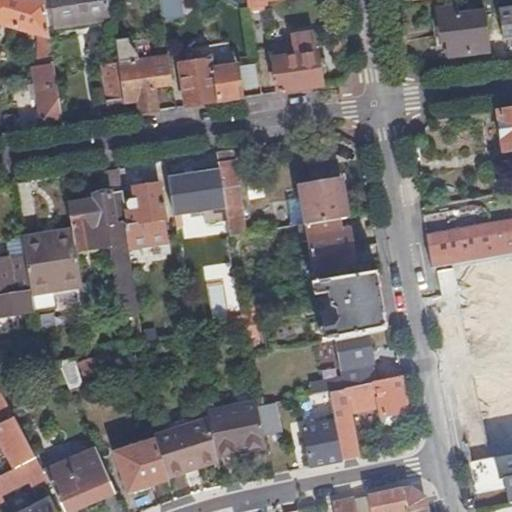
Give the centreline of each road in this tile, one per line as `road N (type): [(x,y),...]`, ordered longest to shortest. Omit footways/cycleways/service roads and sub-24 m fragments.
road 1 (residential): [(0,159),(380,104)]
road 2 (residential): [(380,104),(445,464)]
road 3 (residential): [(445,464),(220,511)]
road 4 (residential): [(380,104),(511,86)]
